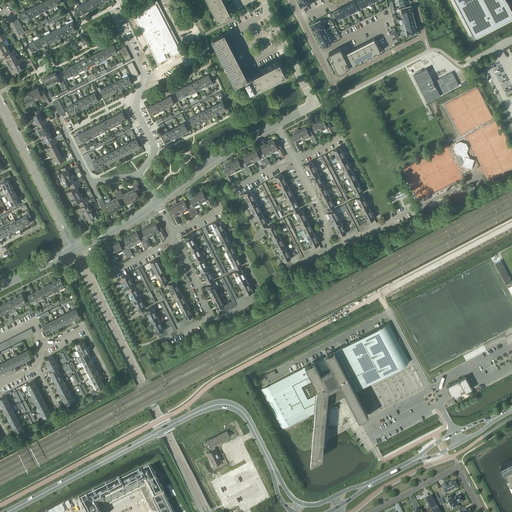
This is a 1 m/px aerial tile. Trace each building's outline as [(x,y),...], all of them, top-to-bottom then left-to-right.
[(46,0),(41,2),(45,10),(51,7),(46,0)] [(89,0),(84,3),(88,10),(88,11),(90,11),(91,10),(92,9),(92,8),(93,8),(89,0)] [(208,0),(219,19),(230,14),(223,0),(208,0)] [(356,0),(360,8),(366,6),(362,0),(356,0)] [(511,16),(511,10),(506,0),(454,0),(474,37),(511,16)] [(354,1),(349,3),(353,12),(358,9),(354,1)] [(41,2),(36,5),(40,13),(45,10),(41,2)] [(77,6),(73,8),(77,16),(78,16),(79,17),(81,16),(81,15),(81,14),(83,13),(79,5),(78,3),(75,4),(77,6)] [(84,3),(79,5),(83,13),(88,10),(84,3)] [(134,14),(134,15),(148,43),(151,49),(158,62),(158,63),(159,62),(167,58),(166,58),(164,53),(170,51),(172,55),(172,56),(180,52),(180,51),(180,50),(177,44),(173,37),(169,28),(166,23),(162,16),(156,4),(156,3),(155,3),(149,7),(148,7),(141,11),(134,14)] [(349,3),(344,6),(348,14),(353,12),(349,3)] [(36,5),(31,8),(34,15),(40,13),(36,5)] [(344,6),(339,8),(344,18),(343,17),(348,14),(344,6)] [(410,6),(398,9),(400,14),(412,11),(410,6)] [(31,8),(25,11),(29,18),(34,15),(31,8)] [(334,11),(333,11),(338,21),(344,18),(339,8),(338,9),(334,11)] [(25,11),(20,13),(22,19),(23,21),(29,18),(25,11)] [(403,19),(401,19),(403,25),(414,22),(413,16),(403,19)] [(67,21),(65,22),(66,24),(70,32),(75,29),(73,25),(75,24),(72,18),(71,18),(72,19),(67,22),(67,21)] [(321,19),(311,25),(313,30),(324,24),(321,19)] [(414,22),(403,25),(404,30),(416,27),(416,26),(415,27),(414,22)] [(66,24),(61,27),(64,35),(70,32),(66,24)] [(324,24),(313,30),(314,30),(316,34),(326,29),(326,28),(324,30),(322,26),(324,25),(324,24)] [(61,27),(55,30),(59,38),(64,35),(61,27)] [(416,27),(404,30),(405,35),(408,35),(408,37),(413,36),(412,34),(418,32),(416,27)] [(326,29),(316,34),(318,38),(328,33),(326,29)] [(54,40),(59,38),(55,30),(50,33),(54,40)] [(50,33),(45,35),(48,43),(54,40),(50,33)] [(246,76),(224,33),(213,39),(236,85),(246,80),(250,88),(285,70),(279,59),(246,76)] [(328,33),(318,38),(320,42),(331,37),(328,33)] [(45,35),(39,38),(43,46),(48,43),(45,35)] [(331,37),(320,42),(323,47),(333,42),(331,37)] [(39,38),(34,41),(38,48),(39,48),(40,49),(44,47),(43,46),(39,38)] [(373,39),(349,51),(349,50),(346,44),(328,53),(338,73),(346,69),(345,67),(348,66),(349,67),(350,67),(352,66),(356,64),(355,62),(357,61),(358,63),(362,61),(361,59),(364,58),(364,60),(368,57),(368,56),(370,55),(370,56),(374,54),(374,53),(376,52),(377,53),(380,51),(375,40),(374,40),(373,39)] [(34,41),(28,44),(32,51),(38,48),(34,41)] [(113,44),(107,47),(111,55),(117,52),(113,44)] [(13,50),(9,52),(7,46),(0,49),(0,57),(5,55),(6,58),(14,54),(15,53),(13,50)] [(104,49),(102,50),(105,58),(106,57),(111,55),(107,47),(107,46),(103,48),(104,49)] [(102,50),(96,53),(100,60),(101,63),(107,60),(106,57),(105,58),(102,50)] [(97,62),(100,60),(96,53),(91,56),(94,63),(96,66),(98,65),(97,62)] [(22,57),(17,60),(14,54),(6,58),(4,59),(5,61),(4,61),(6,64),(7,64),(8,66),(15,63),(16,64),(23,61),(22,57)] [(89,66),(94,63),(91,56),(85,59),(89,66)] [(34,70),(37,68),(32,57),(29,59),(34,70)] [(86,68),(89,66),(85,59),(79,62),(83,69),(85,72),(87,70),(86,68)] [(15,63),(8,66),(12,74),(22,70),(20,66),(25,64),(23,61),(16,64),(15,63)] [(77,72),(78,72),(83,69),(79,62),(74,65),(77,72)] [(79,74),(78,72),(77,72),(74,65),(68,67),(72,75),(73,77),(79,74)] [(66,78),(72,75),(68,67),(62,71),(66,78)] [(426,68),(413,75),(421,91),(421,92),(421,91),(427,102),(459,85),(452,72),(438,79),(433,81),(431,76),(428,71),(426,68)] [(58,73),(56,74),(55,72),(52,74),(52,73),(49,74),(49,75),(53,83),(59,80),(60,83),(63,81),(58,73)] [(93,76),(94,76),(92,73),(87,76),(88,79),(89,82),(95,79),(93,76)] [(208,74),(202,77),(208,87),(213,84),(212,82),(208,74)] [(47,86),(53,83),(49,75),(43,78),(43,79),(44,82),(45,81),(47,86)] [(126,86),(132,83),(128,75),(122,78),(126,86)] [(208,87),(202,77),(197,80),(201,87),(204,86),(205,88),(208,87)] [(121,89),(126,86),(122,78),(117,81),(121,89)] [(195,90),(201,87),(197,80),(191,82),(195,90)] [(115,92),(121,89),(117,81),(111,84),(115,92)] [(195,90),(191,82),(186,85),(190,93),(191,95),(197,92),(195,90)] [(110,94),(115,92),(111,84),(106,86),(110,94)] [(185,96),(190,93),(186,85),(181,88),(185,96)] [(104,97),(110,94),(106,86),(100,89),(99,87),(97,88),(101,95),(102,94),(104,97)] [(42,89),(39,91),(37,87),(29,91),(33,99),(41,95),(46,105),(49,103),(42,89)] [(179,99),(185,96),(181,88),(175,91),(179,99)] [(35,103),(33,99),(29,91),(23,94),(25,100),(23,101),(25,104),(31,102),(32,105),(35,103)] [(98,99),(99,98),(96,92),(94,93),(94,92),(89,95),(93,103),(98,100),(98,99)] [(87,106),(93,103),(89,95),(83,98),(87,106)] [(169,106),(174,103),(170,95),(165,98),(169,106)] [(82,109),(87,106),(83,98),(78,101),(82,109)] [(163,109),(169,106),(165,98),(159,101),(163,109)] [(76,112),(82,109),(78,101),(72,104),(76,112)] [(158,112),(163,109),(159,101),(154,104),(158,112)] [(220,112),(226,109),(222,101),(216,104),(220,112)] [(71,114),(76,112),(72,104),(67,106),(71,114)] [(152,115),(158,112),(154,104),(148,107),(152,115)] [(215,115),(220,112),(216,104),(211,107),(215,115)] [(209,118),(215,115),(211,107),(205,110),(209,118)] [(204,120),(209,118),(205,110),(200,112),(204,120)] [(120,123),(126,120),(122,112),(116,115),(120,123)] [(198,123),(204,120),(200,112),(194,115),(198,123)] [(33,116),(30,117),(33,125),(36,123),(38,126),(47,121),(45,118),(42,120),(39,113),(33,116)] [(115,125),(120,123),(116,115),(111,117),(115,125)] [(193,126),(198,123),(194,115),(189,118),(193,126)] [(110,128),(115,125),(111,117),(106,120),(110,128)] [(315,125),(312,126),(315,133),(323,129),(326,127),(326,128),(328,131),(329,130),(331,135),(334,133),(334,135),(335,135),(337,133),(336,130),(334,127),(334,126),(331,127),(327,119),(324,120),(323,119),(322,118),(319,120),(319,121),(318,121),(314,123),(315,125)] [(104,131),(110,128),(106,120),(100,123),(104,131)] [(49,132),(45,126),(48,124),(47,121),(38,126),(39,129),(36,130),(40,137),(49,132)] [(99,134),(104,131),(100,123),(95,126),(99,134)] [(182,133),(188,130),(184,123),(178,125),(182,133)] [(177,136),(182,133),(178,125),(173,128),(177,136)] [(93,136),(99,134),(95,126),(89,128),(93,136)] [(306,128),(305,128),(305,127),(301,129),(302,130),(299,131),(303,139),(310,136),(314,144),(317,142),(309,128),(307,129),(306,128)] [(88,139),(93,136),(89,128),(84,131),(88,139)] [(172,139),(177,136),(173,128),(167,131),(172,139)] [(82,142),(88,139),(84,131),(78,134),(79,135),(80,137),(81,140),(82,142)] [(166,142),(172,139),(167,131),(162,134),(166,142)] [(297,142),(303,139),(299,131),(297,132),(296,131),(293,133),(293,134),(293,136),(291,137),(298,152),(301,150),(297,142)] [(47,144),(56,140),(55,137),(52,139),(49,132),(40,137),(43,143),(46,142),(47,144)] [(130,142),(134,150),(140,147),(136,139),(130,142)] [(49,155),(58,151),(55,144),(58,143),(56,140),(47,144),(49,147),(46,149),(49,155)] [(274,141),(273,140),(270,142),(270,143),(268,144),(272,152),(278,149),(282,157),(285,155),(278,141),(275,142),(274,141)] [(130,142),(127,143),(127,141),(124,143),(125,144),(129,153),(134,150),(130,142)] [(468,148),(466,143),(460,141),(456,144),(454,150),(456,154),(461,155),(463,161),(462,166),(471,169),(474,160),(470,158),(467,152),(468,148)] [(124,155),(129,153),(125,144),(119,147),(124,155)] [(265,155),(272,152),(268,144),(265,145),(265,144),(261,146),(261,147),(261,148),(262,149),(259,150),(266,165),(269,163),(265,155)] [(118,158),(124,155),(119,147),(114,150),(118,158)] [(336,156),(343,152),(340,147),(333,150),(336,156)] [(256,150),(255,149),(251,151),(252,152),(249,153),(253,161),(260,158),(264,166),(266,165),(259,150),(257,152),(256,150)] [(113,161),(118,158),(114,150),(109,153),(113,161)] [(58,151),(49,155),(52,162),(55,160),(57,163),(66,159),(64,156),(61,157),(58,151)] [(339,162),(346,158),(343,152),(336,156),(339,162)] [(107,164),(113,161),(109,153),(103,156),(107,164)] [(247,165),(253,161),(249,153),(247,155),(247,154),(243,156),(243,157),(244,158),(241,159),(248,174),(251,173),(247,165)] [(102,166),(107,164),(103,156),(98,158),(102,166)] [(98,158),(95,160),(94,158),(91,159),(92,161),(93,163),(94,166),(96,168),(96,169),(102,166),(98,158)] [(342,167),(349,164),(346,158),(339,162),(342,167)] [(238,159),(237,160),(237,159),(233,161),(234,161),(231,163),(235,171),(242,168),(246,175),(248,174),(241,159),(238,161),(238,159)] [(308,170),(314,167),(311,161),(305,165),(308,170)] [(229,174),(235,171),(231,163),(229,164),(228,163),(225,165),(225,166),(225,167),(223,169),(230,183),(233,182),(229,174)] [(67,169),(71,167),(69,164),(60,169),(62,172),(57,174),(61,180),(70,175),(67,169)] [(345,173),(351,169),(349,164),(342,167),(345,173)] [(310,176),(317,173),(314,167),(308,170),(310,176)] [(347,179),(354,175),(351,169),(345,173),(347,179)] [(278,183),(285,179),(282,173),(275,177),(278,183)] [(313,182),(320,178),(317,173),(310,176),(313,182)] [(77,179),(73,181),(70,175),(61,180),(64,186),(68,184),(70,187),(78,182),(77,179)] [(350,184),(357,181),(354,175),(347,179),(350,184)] [(316,187),(323,184),(320,178),(313,182),(316,187)] [(281,188),(288,185),(285,179),(278,183),(281,188)] [(1,183),(0,183),(0,186),(0,187),(2,186),(4,189),(11,185),(8,180),(1,183)] [(353,190),(360,186),(357,181),(350,184),(353,190)] [(76,187),(80,185),(78,182),(70,187),(71,189),(67,192),(70,198),(79,193),(76,187)] [(140,192),(135,183),(132,184),(134,188),(128,191),(133,201),(139,197),(137,193),(140,192)] [(319,193),(326,190),(323,184),(316,187),(319,193)] [(11,185),(4,189),(6,194),(6,195),(14,191),(11,185)] [(283,194),(290,191),(288,185),(281,188),(283,194)] [(356,196),(363,192),(360,186),(353,190),(356,196)] [(133,201),(128,191),(122,194),(120,190),(117,192),(122,201),(124,199),(127,204),(133,201)] [(246,199),(253,196),(250,190),(243,193),(246,199)] [(322,199),(329,195),(326,190),(319,193),(322,199)] [(6,194),(4,196),(5,198),(7,201),(9,200),(17,197),(14,191),(6,195),(6,194)] [(202,191),(202,192),(201,191),(198,193),(198,194),(196,195),(200,203),(206,200),(210,208),(213,206),(206,191),(203,193),(202,191)] [(286,200),(293,196),(290,191),(283,194),(286,200)] [(119,202),(122,201),(117,192),(114,193),(116,197),(110,200),(115,210),(121,207),(119,202)] [(86,197),(82,199),(79,193),(70,198),(73,204),(77,202),(79,205),(87,200),(86,197)] [(194,206),(200,203),(196,195),(193,196),(193,195),(189,197),(189,198),(190,200),(187,201),(195,215),(198,214),(194,206)] [(325,204),(332,201),(329,195),(322,199),(325,204)] [(359,204),(366,201),(363,195),(356,198),(359,204)] [(249,205),(255,201),(253,196),(246,199),(249,205)] [(289,205),(296,202),(293,196),(286,200),(289,205)] [(17,197),(9,200),(12,205),(12,206),(12,205),(14,208),(20,205),(18,203),(19,202),(19,201),(17,197)] [(87,204),(95,200),(93,197),(87,200),(79,205),(80,207),(78,209),(78,210),(78,211),(79,214),(80,214),(81,215),(90,210),(87,204)] [(102,200),(99,201),(103,208),(104,210),(106,208),(109,213),(115,210),(110,200),(109,198),(103,201),(102,200)] [(184,201),(183,200),(180,202),(180,203),(177,204),(182,212),(188,209),(192,217),(195,215),(187,201),(185,202),(184,201)] [(252,210),(258,207),(255,201),(249,205),(252,210)] [(328,210),(335,207),(332,201),(325,204),(328,210)] [(362,210),(369,206),(366,201),(359,204),(362,210)] [(292,211),(299,208),(296,202),(289,205),(292,211)] [(175,215),(182,212),(177,204),(175,205),(171,206),(171,207),(172,209),(169,210),(176,225),(179,223),(175,215)] [(365,215),(371,212),(369,206),(362,210),(365,215)] [(254,216),(261,213),(258,207),(252,210),(254,216)] [(298,218),(305,215),(302,209),(295,213),(298,218)] [(331,219),(337,215),(335,209),(329,212),(328,213),(331,219)] [(96,215),(93,216),(90,210),(81,215),(84,221),(86,220),(88,223),(97,218),(96,215)] [(26,215),(20,218),(24,225),(30,222),(28,220),(31,218),(28,212),(25,213),(26,215)] [(368,221),(371,219),(374,218),(371,212),(365,215),(368,221)] [(257,222),(264,218),(261,213),(254,216),(257,222)] [(301,224),(307,221),(305,215),(298,218),(301,224)] [(334,224),(340,221),(337,215),(331,219),(334,224)] [(20,218),(15,221),(19,228),(24,225),(20,218)] [(260,227),(267,224),(264,218),(257,222),(260,227)] [(219,220),(212,223),(215,229),(222,225),(223,225),(222,223),(221,222),(220,223),(219,220)] [(15,221),(9,223),(13,231),(14,232),(17,231),(17,229),(19,228),(15,221)] [(303,230),(310,226),(307,221),(301,224),(303,230)] [(336,230),(343,227),(340,221),(334,224),(336,230)] [(8,222),(3,225),(4,226),(8,234),(13,231),(9,223),(8,222)] [(155,223),(154,223),(151,225),(148,227),(153,235),(159,231),(163,239),(166,238),(158,223),(156,225),(155,223)] [(269,233),(276,229),(273,224),(266,227),(269,233)] [(222,225),(215,229),(218,235),(225,231),(223,228),(224,228),(224,227),(223,225),(222,225)] [(306,236),(313,232),(310,226),(303,230),(306,236)] [(146,238),(153,235),(148,227),(146,228),(146,227),(142,229),(142,230),(143,231),(140,233),(148,247),(151,246),(146,238)] [(346,232),(343,227),(336,230),(339,236),(340,236),(342,234),(345,233),(346,232)] [(272,239),(279,235),(276,229),(269,233),(272,239)] [(225,231),(218,235),(221,240),(229,236),(228,234),(227,234),(226,234),(225,231)] [(137,232),(136,233),(136,232),(132,234),(133,235),(130,236),(135,244),(141,241),(145,249),(148,247),(140,233),(138,234),(137,232)] [(309,241),(316,238),(313,232),(306,236),(309,241)] [(193,233),(184,237),(187,243),(193,240),(192,237),(194,236),(193,233)] [(275,244),(282,241),(279,235),(272,239),(275,244)] [(128,247),(135,244),(130,236),(128,237),(128,236),(124,238),(124,239),(125,241),(122,242),(130,256),(132,255),(128,247)] [(229,236),(221,240),(223,246),(230,242),(229,240),(230,239),(230,238),(229,236)] [(318,243),(319,244),(319,243),(316,238),(309,241),(312,247),(313,246),(316,245),(318,243)] [(193,240),(187,243),(189,249),(196,246),(193,240)] [(119,242),(118,242),(118,241),(114,243),(115,244),(112,245),(116,253),(123,250),(127,258),(130,256),(122,242),(120,243),(119,242)] [(278,250),(285,246),(282,241),(275,244),(278,250)] [(230,242),(223,246),(226,252),(233,248),(230,242)] [(110,256),(116,253),(112,245),(110,246),(109,245),(106,247),(106,248),(107,250),(104,251),(111,266),(114,264),(110,256)] [(196,246),(189,249),(192,255),(199,251),(196,246)] [(281,256),(288,252),(285,246),(278,250),(281,256)] [(226,252),(224,253),(226,259),(229,257),(236,254),(233,248),(226,252)] [(199,251),(192,255),(195,260),(202,257),(205,255),(202,250),(199,251)] [(284,261),(287,259),(290,258),(288,252),(281,256),(284,261)] [(236,254),(229,257),(232,263),(240,259),(239,256),(238,256),(237,256),(236,254)] [(202,257),(195,260),(198,266),(205,263),(202,257)] [(153,268),(160,265),(157,259),(150,262),(153,268)] [(240,259),(232,263),(235,269),(242,265),(240,262),(241,262),(241,261),(240,259)] [(506,284),(511,282),(500,260),(495,263),(506,284)] [(205,263),(198,266),(201,271),(210,267),(209,264),(206,265),(205,263)] [(152,268),(151,269),(153,275),(155,274),(156,274),(163,271),(160,265),(153,268),(152,268)] [(210,267),(201,271),(204,277),(211,274),(209,271),(212,269),(210,267)] [(237,278),(245,273),(244,271),(243,271),(242,271),(241,268),(234,272),(237,278)] [(158,280),(165,276),(163,271),(156,274),(158,280)] [(240,283),(247,280),(245,277),(246,277),(246,275),(245,273),(237,278),(240,283)] [(124,283),(131,280),(128,274),(121,277),(124,283)] [(211,274),(204,277),(207,283),(213,280),(211,274)] [(161,285),(168,282),(165,276),(158,280),(161,285)] [(61,279),(55,282),(59,290),(65,287),(61,279)] [(127,289),(134,285),(131,280),(124,283),(127,289)] [(243,289),(251,285),(250,282),(249,282),(248,282),(247,280),(240,283),(243,289)] [(169,287),(167,288),(169,291),(178,287),(175,281),(168,284),(169,287)] [(212,283),(206,286),(208,292),(215,288),(217,287),(216,285),(218,284),(216,281),(212,283)] [(55,282),(50,284),(54,292),(59,290),(55,282)] [(50,284),(44,287),(48,295),(54,292),(50,284)] [(130,294),(136,291),(134,285),(127,289),(130,294)] [(252,291),(252,292),(253,291),(251,288),(252,288),(252,287),(251,285),(243,289),(245,294),(246,294),(249,293),(252,291)] [(44,287),(39,290),(43,298),(48,295),(44,287)] [(178,287),(169,291),(172,297),(174,296),(181,292),(178,287)] [(215,288),(208,292),(211,298),(218,294),(215,288)] [(39,290),(33,293),(37,301),(43,298),(39,290)] [(138,290),(136,291),(130,294),(133,300),(139,297),(141,295),(138,290)] [(181,292),(174,296),(177,302),(184,298),(181,292)] [(33,293),(28,295),(32,303),(37,301),(33,293)] [(218,294),(211,298),(214,303),(221,300),(220,297),(222,296),(221,293),(218,294)] [(22,295),(16,297),(20,305),(26,303),(22,295)] [(16,297),(11,300),(15,308),(20,305),(16,297)] [(135,306),(142,302),(139,297),(133,300),(135,306)] [(184,298),(177,302),(179,307),(187,304),(184,298)] [(11,300),(5,303),(9,311),(11,313),(16,311),(15,308),(11,300)] [(221,300),(214,303),(217,309),(218,309),(217,309),(220,307),(223,306),(226,311),(228,310),(226,304),(224,305),(221,300)] [(138,311),(145,308),(142,302),(135,306),(138,311)] [(5,303),(0,306),(4,314),(9,311),(5,303)] [(187,304),(179,307),(182,313),(189,309),(187,304)] [(152,307),(145,310),(148,316),(155,313),(154,310),(156,309),(154,306),(152,307)] [(76,309),(70,311),(74,319),(80,316),(76,309)] [(189,309),(182,313),(184,316),(182,317),(183,319),(184,319),(186,318),(189,317),(192,322),(194,321),(192,315),(189,309)] [(70,311),(65,314),(69,322),(74,319),(70,311)] [(155,313),(148,316),(151,322),(158,318),(155,313)] [(65,314),(59,317),(63,325),(69,322),(65,314)] [(59,317),(54,320),(58,327),(63,325),(59,317)] [(158,318),(151,322),(154,327),(161,324),(158,318)] [(52,330),(58,327),(54,320),(48,323),(52,330)] [(382,325),(334,351),(325,355),(314,361),(305,366),(261,389),(282,429),(315,412),(310,464),(322,457),(326,406),(346,395),(359,420),(368,416),(355,391),(409,362),(388,322),(382,325)] [(48,323),(43,326),(46,333),(52,330),(48,323)] [(157,333),(160,331),(163,330),(163,329),(161,324),(154,327),(157,333)] [(83,340),(76,344),(79,349),(79,350),(86,346),(83,340)] [(79,349),(77,350),(77,351),(80,356),(81,355),(87,352),(87,353),(89,352),(86,346),(79,350),(79,349)] [(27,350),(22,353),(25,360),(31,358),(27,350)] [(81,355),(80,356),(83,361),(90,358),(87,353),(87,352),(81,355)] [(22,353),(16,356),(20,363),(25,360),(22,353)] [(16,356),(10,359),(14,366),(20,363),(16,356)] [(49,365),(56,361),(53,356),(46,360),(49,365)] [(90,358),(83,361),(85,367),(93,363),(90,358)] [(10,359),(5,362),(9,369),(14,366),(10,359)] [(57,368),(59,367),(56,361),(49,365),(51,370),(57,368)] [(5,362),(0,364),(0,365),(3,372),(9,369),(5,362)] [(93,363),(85,367),(88,372),(96,369),(96,368),(95,365),(94,365),(94,364),(93,364),(93,363)] [(52,377),(60,373),(57,368),(51,370),(49,371),(52,377)] [(96,369),(88,372),(91,378),(99,374),(96,369)] [(55,383),(63,379),(60,373),(52,377),(55,383)] [(99,374),(91,378),(94,383),(101,380),(99,374)] [(465,377),(447,386),(453,398),(462,393),(460,391),(464,389),(465,392),(472,389),(465,377)] [(58,388),(65,384),(63,379),(55,383),(58,388)] [(101,380),(94,383),(97,389),(104,385),(101,380)] [(29,390),(37,386),(34,381),(26,384),(29,390)] [(61,394),(68,390),(65,384),(58,388),(61,394)] [(32,396),(39,392),(37,386),(29,390),(32,396)] [(64,399),(71,395),(68,390),(61,394),(64,399)] [(5,395),(0,397),(0,402),(1,404),(8,401),(6,396),(12,394),(10,391),(4,394),(5,394),(5,395)] [(35,401),(42,397),(39,392),(32,396),(35,401)] [(66,405),(74,401),(71,395),(64,399),(66,405)] [(38,407),(45,403),(42,397),(35,401),(38,407)] [(4,410),(11,406),(8,401),(1,404),(4,410)] [(41,412),(48,408),(45,403),(38,407),(41,412)] [(7,416),(14,412),(11,406),(4,410),(7,416)] [(49,415),(51,414),(48,408),(41,412),(43,418),(49,415)] [(10,421),(17,417),(14,412),(7,416),(10,421)] [(12,427),(20,423),(17,417),(10,421),(12,427)] [(15,432),(23,429),(20,423),(12,427),(15,432)] [(511,458),(500,465),(503,472),(505,471),(511,484),(511,458)] [(79,506),(78,507),(81,511),(97,511),(120,501),(135,493),(139,492),(140,491),(141,493),(149,509),(150,511),(170,511),(169,510),(167,505),(166,503),(161,494),(159,490),(156,484),(154,480),(153,478),(150,471),(149,471),(145,473),(140,475),(139,476),(133,479),(133,478),(127,481),(125,482),(125,483),(112,489),(109,490),(104,493),(97,497),(91,500),(82,504),(82,505),(79,506),(78,506),(79,506)] [(447,485),(441,488),(443,491),(442,491),(444,495),(445,494),(445,495),(457,488),(454,483),(448,486),(447,485)] [(429,508),(425,511),(438,511),(431,498),(431,497),(428,499),(425,500),(428,506),(428,507),(429,508)] [(461,503),(458,497),(453,500),(451,497),(447,499),(448,502),(447,503),(450,509),(451,508),(453,510),(457,508),(456,506),(461,503)]
